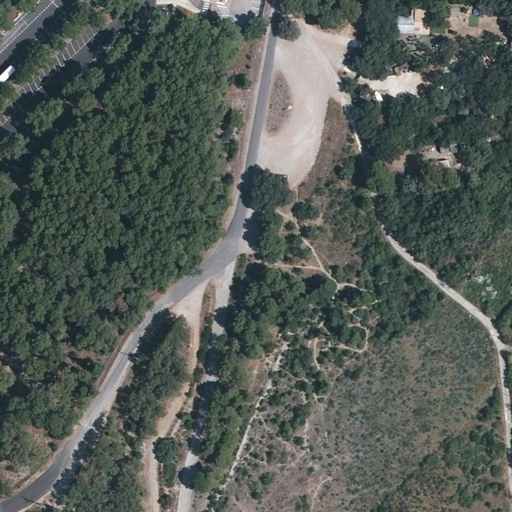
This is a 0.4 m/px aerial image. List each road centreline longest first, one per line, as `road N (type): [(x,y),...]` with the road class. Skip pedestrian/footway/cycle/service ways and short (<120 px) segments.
road 1 (track): [(286,0),(361,135),(384,228),(492,325),(503,353),(511,472)]
road 2 (unclassified): [(231,251),(170,296),(57,466),(29,495),(0,506)]
road 3 (unclassified): [(183,511),(231,251)]
road 4 (unclassified): [(231,251),(279,0)]
